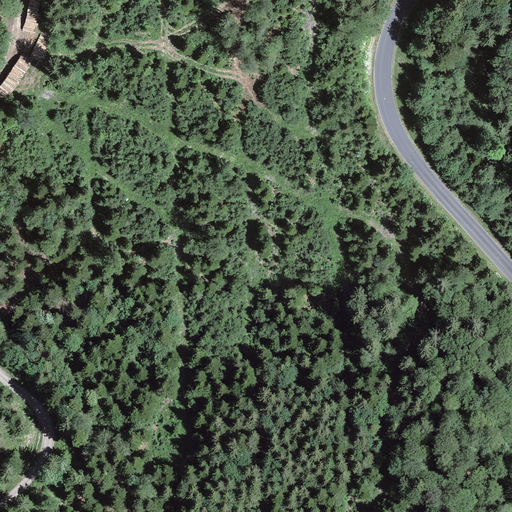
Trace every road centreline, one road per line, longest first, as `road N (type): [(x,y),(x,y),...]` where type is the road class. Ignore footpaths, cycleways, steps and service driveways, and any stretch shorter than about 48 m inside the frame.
road 1 (tertiary): [(511,271),(421,170),(387,112),(386,56),(409,0)]
road 2 (track): [(0,506),(44,464),(49,438),(37,407),(0,375)]
